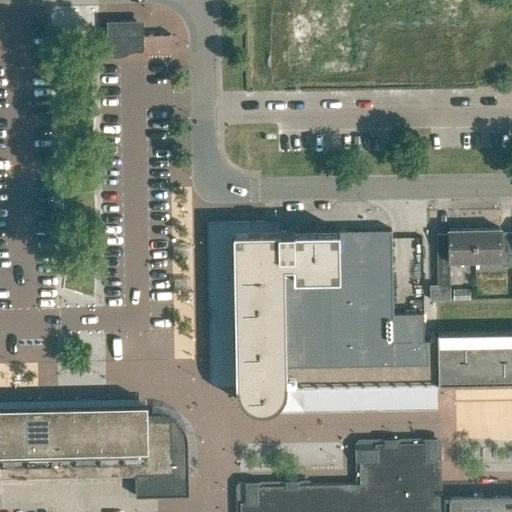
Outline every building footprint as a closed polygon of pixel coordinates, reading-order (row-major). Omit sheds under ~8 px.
[(137,20),(123,20),(124,35),(107,35),(108,52),(111,55),(113,56),(120,56),(125,54),(127,53),(131,52),(135,50),(142,50),(142,49),(144,49),(143,34),(138,34),(138,25),(137,20)] [(438,383),(438,381),(437,340),(424,340),(424,313),(393,313),(392,229),(280,231),(265,231),(265,222),(209,223),(212,382),(227,382),(237,382),(237,386),(237,391),(239,396),(241,400),(244,404),(248,407),(252,409),(257,410),(262,411),(267,410),(271,409),(275,406),(279,403),(282,400),(284,395),(301,408),(428,406),(427,383),(438,383)] [(438,285),(430,285),(430,300),(450,300),(450,261),(475,261),(475,229),(450,229),(450,234),(437,234),(438,285)] [(475,229),(475,261),(500,261),(500,267),(511,267),(511,260),(511,236),(511,232),(502,233),(502,229),(475,229)] [(454,289),(454,300),(470,300),(470,289),(454,289)] [(511,332),(437,333),(437,340),(438,381),(511,380),(511,332)] [(0,477),(136,475),(136,497),(190,496),(189,444),(188,438),(186,432),(183,427),(179,423),(175,419),(170,416),(164,414),(158,414),(148,414),(148,409),(0,412),(0,477)] [(304,484),(255,486),(255,490),(243,502),(238,502),(238,511),(442,511),(442,495),(441,457),(437,457),(425,445),(424,441),(375,443),(375,446),(363,459),(359,459),(359,468),(359,484),(343,500),(317,501),(304,488),(304,484)] [(511,511),(511,494),(442,495),(442,511),(511,511)]
